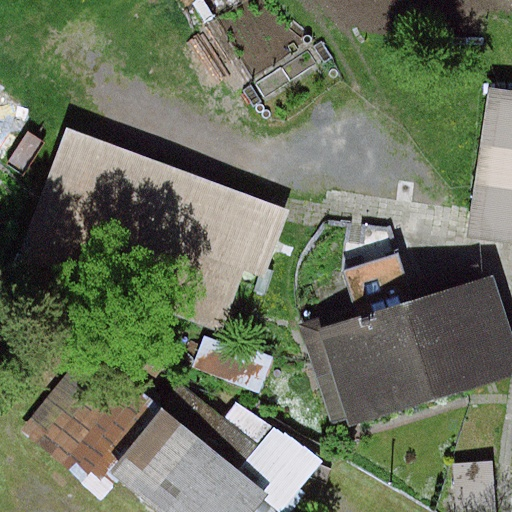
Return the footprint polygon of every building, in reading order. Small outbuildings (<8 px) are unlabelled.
[(0,91),(13,91),(13,59),(0,58),(0,91)] [(511,91),(490,88),(467,239),(511,245),(511,91)] [(68,129),(20,259),(221,332),(243,271),(266,279),(291,210),(68,129)] [(403,236),(355,250),(364,280),(411,267),(403,236)] [(346,419),(349,430),(511,379),(511,334),(494,278),(427,299),(423,287),(296,327),(327,425),(346,419)] [(102,465),(160,383),(92,335),(34,416),(102,465)] [(163,410),(110,474),(156,511),(254,511),(268,496),(163,410)]
